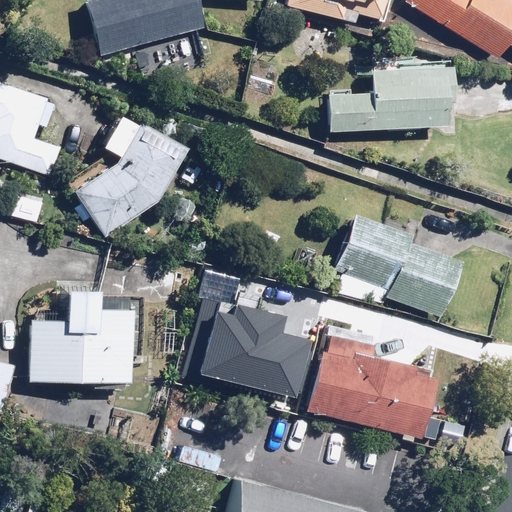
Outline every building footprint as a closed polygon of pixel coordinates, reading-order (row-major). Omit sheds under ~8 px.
[(85,0),(100,53),(208,25),(201,0),(85,0)] [(280,0),(279,5),(355,25),(358,14),(385,21),(390,0),(280,0)] [(511,0),(406,0),(498,59),(510,41),(511,42),(511,0)] [(327,92),(329,128),(452,123),(451,97),(458,97),(457,61),(373,64),(375,90),(327,92)] [(50,97),(0,79),(0,157),(13,162),(20,141),(33,145),(50,97)] [(143,120),(122,158),(77,188),(108,233),(161,196),(189,146),(143,120)] [(466,258),(411,237),(413,232),(356,210),(334,267),(389,288),(387,294),(444,316),(466,258)] [(31,317),(28,378),(100,382),(100,385),(133,387),(134,355),(145,355),(147,299),(131,299),(131,307),(104,306),(105,284),(72,283),(70,319),(31,317)] [(312,390),(308,407),(425,436),(442,368),(373,351),(377,333),(323,320),(317,345),(310,343),(305,360),(289,356),(282,382),(312,390)] [(17,366),(0,360),(0,413),(2,414),(17,366)] [(377,511),(379,509),(237,474),(227,511),(377,511)]
